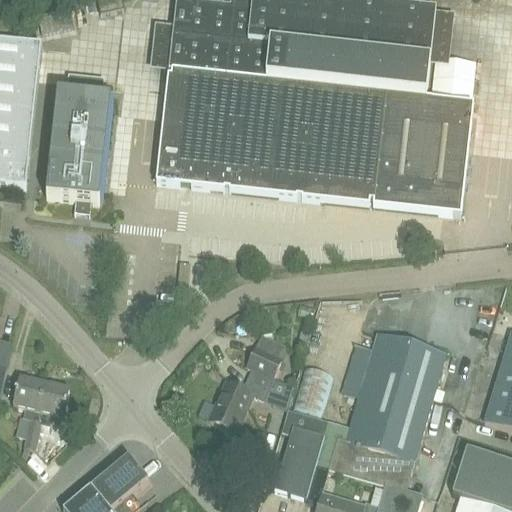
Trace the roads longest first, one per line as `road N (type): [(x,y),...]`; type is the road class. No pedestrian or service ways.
road 1 (unclassified): [(511,263),(238,297),(207,315),(132,405)]
road 2 (unknown): [(132,405),(127,248),(139,50)]
road 3 (unknown): [(480,266),(499,176),(509,20)]
road 4 (unclassified): [(132,405),(0,270)]
road 5 (unclassified): [(32,511),(132,405)]
road 6 (unclassified): [(225,511),(132,405)]
